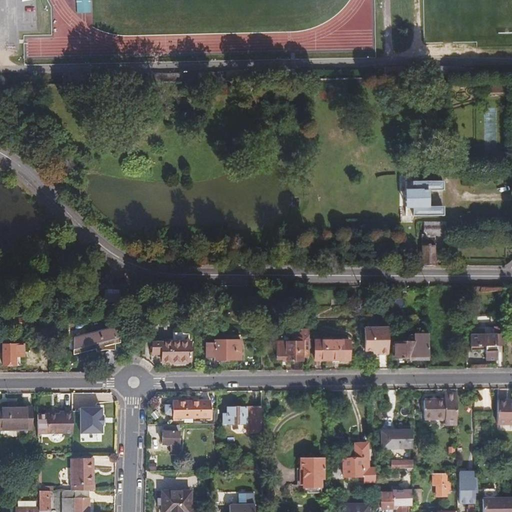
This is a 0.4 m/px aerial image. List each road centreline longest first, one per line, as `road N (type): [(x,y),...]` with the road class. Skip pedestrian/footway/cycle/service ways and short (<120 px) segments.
road 1 (tertiary): [(0,154),(93,241),(164,273),(511,275)]
road 2 (residential): [(511,378),(146,383)]
road 3 (residential): [(122,384),(0,385)]
